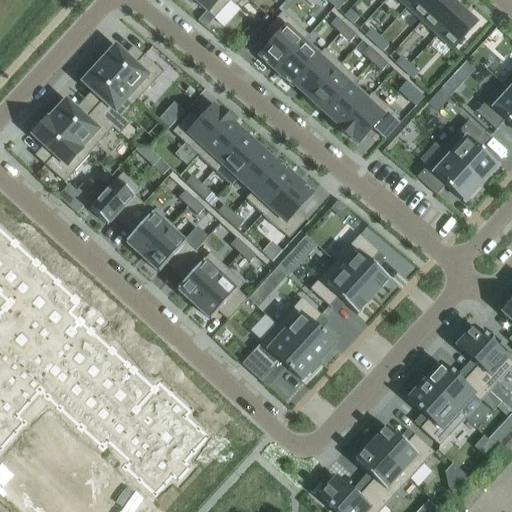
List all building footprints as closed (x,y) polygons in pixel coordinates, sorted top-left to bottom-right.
[(187,0),(194,6),(196,3),(214,19),(230,2),(236,8),(243,0),(187,0)] [(338,11),(343,5),(338,0),(331,0),(329,2),(338,11)] [(397,0),(407,8),(414,0),(397,0)] [(422,22),(441,0),(414,0),(407,8),(422,22)] [(437,36),(461,9),(451,0),(441,0),(422,22),(437,36)] [(453,50),(477,24),(461,9),(437,36),(453,50)] [(353,24),(358,18),(350,10),(344,16),(353,24)] [(305,40),(306,40),(310,37),(283,12),(265,31),(275,40),(259,57),(276,72),(305,40)] [(337,18),(330,25),(340,34),(347,27),(337,18)] [(347,27),(340,34),(349,43),(356,36),(347,27)] [(374,44),(380,38),(371,30),(365,36),(374,44)] [(383,52),(388,46),(380,38),(374,44),(383,52)] [(321,54),(321,53),(306,40),(305,40),(276,72),(292,87),(294,86),(293,85),(321,54)] [(369,47),(362,55),(372,63),(378,56),(369,47)] [(138,101),(163,74),(144,56),(135,66),(115,48),(99,65),(131,94),(138,101)] [(309,100),(341,65),(324,50),(321,53),(321,54),(293,85),(294,86),(309,100)] [(378,56),(372,63),(381,72),(388,65),(378,56)] [(404,71),(410,65),(401,57),(395,63),(404,71)] [(123,118),(138,101),(131,94),(99,65),(97,68),(94,66),(83,78),(85,80),(83,83),(102,101),(94,111),(113,128),(112,129),(120,135),(130,124),(123,118)] [(353,83),(354,84),(357,81),(341,65),(309,100),(325,114),(353,83)] [(404,71),(413,79),(418,74),(410,65),(404,71)] [(511,73),(502,85),(511,94),(511,73)] [(452,77),(441,89),(450,97),(461,85),(452,77)] [(369,98),(369,97),(354,84),(353,83),(325,114),(340,128),(341,129),(369,98)] [(511,94),(502,85),(476,113),(496,131),(505,121),(511,127),(511,94)] [(424,98),(418,92),(409,102),(415,108),(424,98)] [(381,138),(399,118),(372,94),(369,97),(369,98),(341,129),(340,128),(339,129),(350,139),(351,138),(358,144),(372,129),(381,138)] [(113,128),(94,111),(85,120),(66,102),(63,105),(60,102),(49,115),(52,117),(49,120),(88,155),(112,129),(113,128)] [(230,122),(231,123),(232,122),(221,112),(220,113),(213,107),(199,122),(190,114),(172,133),(198,157),(230,122)] [(88,156),(88,155),(49,120),(48,119),(32,137),(54,156),(45,166),(64,183),(89,157),(88,156)] [(214,171),(246,137),(231,123),(230,122),(198,157),(214,171)] [(441,151),(445,154),(446,153),(481,185),(497,167),(479,150),(488,140),(468,122),(441,151)] [(237,179),(262,152),(246,137),(214,171),(231,187),(237,180),(237,179)] [(253,194),(278,166),(277,165),(262,152),(237,179),(237,180),(252,193),(253,194)] [(446,153),(445,154),(430,170),(426,167),(416,178),(436,197),(445,187),(464,204),(468,198),(471,201),(480,190),(478,188),(481,185),(446,153)] [(160,160),(153,167),(163,176),(169,169),(160,160)] [(262,215),(295,179),(278,164),(277,165),(278,166),(253,194),(252,193),(245,200),(262,215)] [(115,217),(124,225),(143,205),(133,197),(140,190),(123,174),(89,210),(107,226),(115,217)] [(192,176),(185,184),(195,192),(202,185),(192,176)] [(312,194),(295,179),(262,215),(288,239),(306,220),(296,211),(312,194)] [(202,185),(195,192),(205,201),(211,194),(202,185)] [(67,189),(59,198),(77,215),(85,206),(67,189)] [(185,191),(178,199),(188,208),(195,200),(185,191)] [(195,200),(188,208),(198,216),(204,209),(195,200)] [(152,214),(143,205),(124,225),(133,234),(125,243),(142,258),(169,229),(170,229),(173,226),(155,210),(152,214)] [(224,205),(217,213),(227,221),(234,214),(224,205)] [(234,214),(227,221),(236,230),(243,223),(234,214)] [(0,451),(26,423),(18,416),(40,392),(103,449),(108,443),(129,462),(124,468),(155,496),(172,477),(178,482),(191,467),(186,462),(209,437),(186,417),(191,412),(159,383),(154,388),(92,332),(102,321),(59,283),(0,229),(0,451)] [(195,252),(170,229),(169,229),(142,258),(159,273),(167,264),(176,273),(195,252)] [(370,263),(379,253),(360,236),(335,263),(373,298),(389,280),(370,263)] [(237,239),(230,246),(240,255),(246,247),(237,239)] [(246,247),(240,255),(249,264),(256,256),(246,247)] [(194,305),(227,269),(210,254),(204,261),(195,252),(176,273),(185,281),(177,290),(194,305)] [(373,298),(335,263),(310,290),(329,307),(338,298),(357,316),(373,298)] [(277,268),(268,278),(278,287),(288,277),(277,268)] [(244,284),(227,269),(194,305),(210,321),(218,312),(228,321),(247,300),(237,291),(244,284)] [(321,316),(302,299),(277,326),(317,363),(318,363),(334,345),(324,336),(325,335),(322,333),(321,334),(312,326),(321,316)] [(511,301),(501,313),(511,323),(511,336),(508,340),(511,343),(511,301)] [(252,353),(241,365),(260,382),(271,371),(279,361),(287,368),(288,369),(287,370),(290,373),(291,372),(301,381),(310,372),(311,373),(320,364),(318,363),(317,363),(277,326),(252,353)] [(456,346),(478,366),(470,375),(489,392),(511,367),(511,363),(486,340),(487,339),(484,336),(483,337),(472,326),(464,334),(466,336),(456,346)] [(480,403),(489,392),(470,375),(462,384),(453,376),(454,375),(451,372),(450,373),(440,364),(432,373),(430,372),(421,381),(423,383),(424,382),(457,413),(458,412),(473,396),(480,403)] [(465,419),(458,412),(457,413),(424,382),(423,383),(407,400),(417,409),(416,410),(419,413),(420,412),(429,420),(420,429),(439,447),(465,419)] [(188,387),(182,394),(190,403),(197,395),(188,387)] [(386,427),(370,445),(409,480),(434,453),(414,435),(406,445),(386,427)] [(385,506),(409,480),(370,445),(354,462),(374,480),(366,489),(385,506)] [(335,511),(379,511),(385,506),(366,489),(357,498),(336,478),(326,489),(325,487),(317,495),(329,506),(328,507),(331,510),(332,509),(335,511)]
